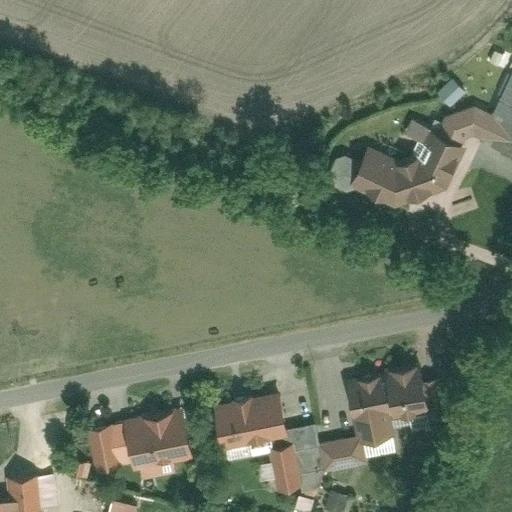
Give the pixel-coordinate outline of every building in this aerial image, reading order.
[(511,147),(511,69),(494,108),(482,133),(511,147)] [(432,90),(445,103),(461,87),(447,74),(432,90)] [(473,130),(482,133),(494,108),(475,99),(445,109),(437,126),(463,138),(465,133),(473,130)] [(437,126),(412,114),(406,127),(422,135),(416,149),(399,153),(367,139),(359,157),(343,150),(337,152),(328,170),(330,179),(346,185),(355,183),(395,202),(446,184),(467,140),(463,138),(437,126)] [(425,351),(345,370),(358,427),(438,408),(425,351)] [(280,383),(213,398),(225,454),(292,439),(280,383)] [(177,407),(130,418),(140,462),(188,451),(177,407)] [(40,472),(9,476),(11,494),(13,510),(44,506),(40,472)] [(322,506),(341,511),(346,492),(327,487),(322,506)] [(293,492),(290,506),(306,509),(309,494),(293,492)] [(11,494),(0,495),(0,511),(13,511),(13,510),(11,494)]
